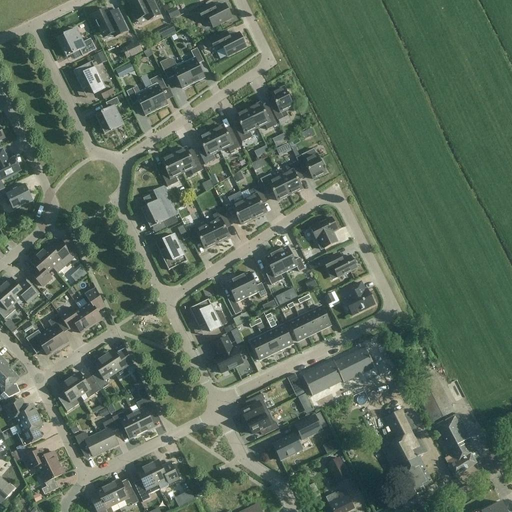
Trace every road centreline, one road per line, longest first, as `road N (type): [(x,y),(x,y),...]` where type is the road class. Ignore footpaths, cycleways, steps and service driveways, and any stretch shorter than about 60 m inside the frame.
road 1 (residential): [(214,404),(385,320),(390,297),(342,202)]
road 2 (residential): [(240,0),(264,65),(119,163)]
road 3 (residential): [(164,299),(325,196),(342,202)]
road 4 (residential): [(0,265),(42,227),(47,193),(3,99)]
road 5 (residential): [(119,163),(94,155),(31,24)]
road 6 (residential): [(84,478),(218,412)]
road 7 (residential): [(164,299),(117,199),(119,163)]
road 8 (residential): [(294,511),(280,485),(244,460),(218,412)]
